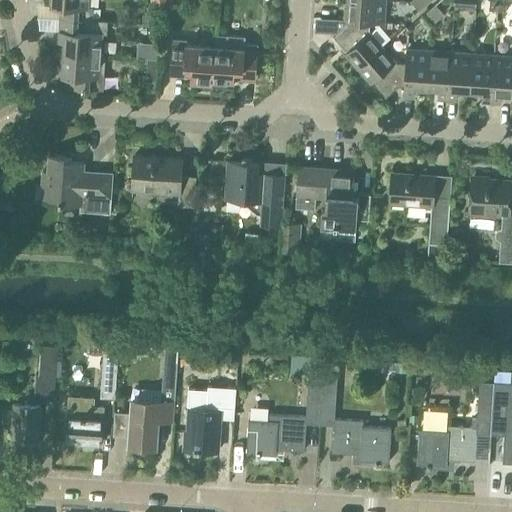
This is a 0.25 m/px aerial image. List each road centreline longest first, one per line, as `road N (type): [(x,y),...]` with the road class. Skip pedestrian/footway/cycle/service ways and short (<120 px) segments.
road 1 (residential): [(297,90),(260,116),(63,103),(37,89),(17,0)]
road 2 (residential): [(251,500),(0,484)]
road 3 (residential): [(511,134),(332,122),(297,90)]
road 4 (residential): [(429,511),(251,500)]
